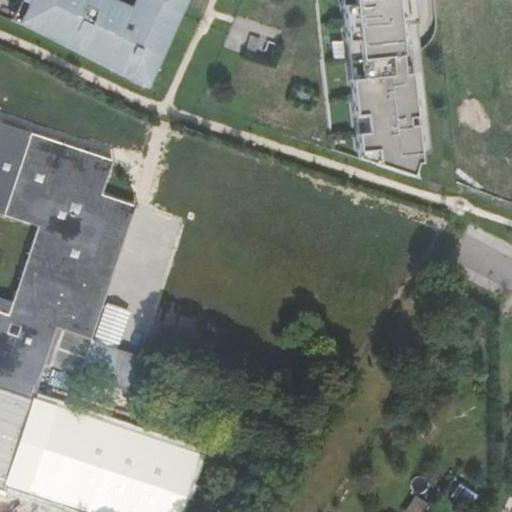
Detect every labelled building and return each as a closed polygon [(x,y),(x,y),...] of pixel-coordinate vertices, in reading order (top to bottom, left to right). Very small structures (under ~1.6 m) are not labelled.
[(25,0),(17,0),(11,14),(18,17),(25,0)] [(25,0),(18,17),(134,76),(138,67),(150,72),(181,0),(25,0)] [(343,0),(347,35),(357,34),(361,73),(351,74),(355,110),(365,109),(367,127),(357,128),(359,148),(376,146),(377,159),(412,171),(416,158),(420,157),(420,152),(416,122),(409,123),(408,112),(415,112),(410,60),(403,61),(400,37),(407,37),(403,0),(343,0)] [(416,122),(420,152),(429,151),(412,0),(403,0),(407,37),(400,37),(403,61),(410,60),(415,112),(408,112),(409,123),(416,122)] [(252,30),(246,48),(272,57),(279,38),(252,30)] [(357,34),(347,35),(351,74),(361,73),(357,34)] [(138,67),(134,76),(146,82),(150,72),(138,67)] [(300,85),(297,93),(310,98),(313,90),(300,85)] [(355,110),(357,128),(367,127),(365,109),(355,110)] [(0,478),(6,481),(4,485),(86,511),(182,511),(203,453),(37,398),(49,363),(61,328),(94,339),(95,337),(140,203),(107,191),(116,158),(0,119),(0,478)] [(376,146),(359,148),(359,154),(377,159),(376,146)] [(416,158),(412,171),(422,174),(420,157),(416,158)] [(95,337),(94,339),(61,328),(49,363),(84,375),(135,392),(148,356),(95,337)]
